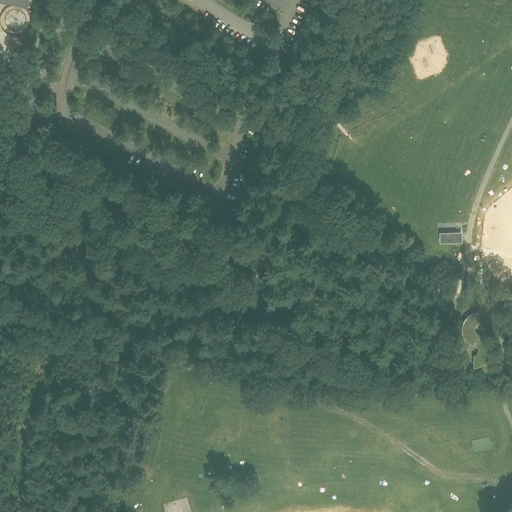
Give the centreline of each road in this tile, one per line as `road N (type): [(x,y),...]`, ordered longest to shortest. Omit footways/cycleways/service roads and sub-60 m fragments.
road 1 (unclassified): [(0,181),(19,154),(69,0)]
road 2 (track): [(0,312),(174,366)]
road 3 (unknown): [(52,0),(0,161)]
